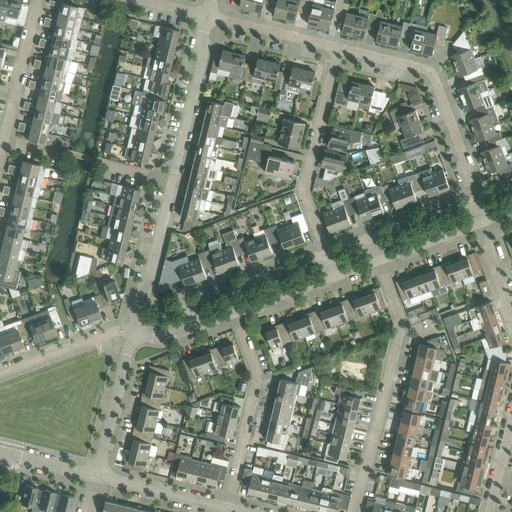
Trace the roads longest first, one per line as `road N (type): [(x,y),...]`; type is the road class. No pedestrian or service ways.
road 1 (residential): [(133,335),(208,16)]
road 2 (residential): [(355,511),(401,318),(379,259)]
road 3 (residential): [(476,200),(434,78),(337,48)]
road 4 (residential): [(326,255),(305,187),(337,48)]
road 5 (residential): [(225,510),(257,377),(234,312)]
road 6 (residential): [(326,255),(191,305),(197,326)]
road 7 (residential): [(0,159),(39,0)]
road 8 (residential): [(99,479),(133,335)]
road 9 (residential): [(337,48),(208,16)]
road 10 (unclassified): [(225,510),(99,479)]
road 11 (residential): [(0,375),(119,332)]
